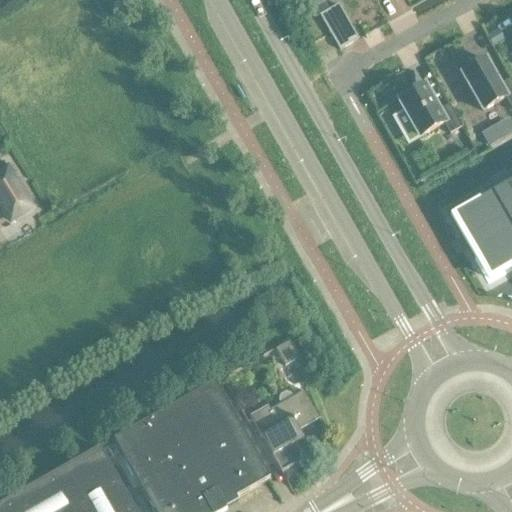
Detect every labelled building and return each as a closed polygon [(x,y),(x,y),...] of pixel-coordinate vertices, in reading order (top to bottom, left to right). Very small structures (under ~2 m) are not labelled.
[(338,6),(320,17),(340,51),(358,41),(338,6)] [(496,33),(488,38),(493,47),(502,43),(496,33)] [(486,61),(461,75),(482,113),(506,99),(511,110),(511,82),(511,80),(500,86),(486,61)] [(424,87),(388,107),(398,124),(407,118),(419,139),(444,125),(450,135),(462,129),(449,106),(438,112),(424,87)] [(493,130),(483,136),(490,149),(500,143),(493,130)] [(8,168),(0,173),(0,201),(12,221),(33,208),(8,168)] [(479,201),(453,216),(464,236),(463,236),(470,249),(471,248),(490,281),(509,269),(510,270),(511,269),(511,182),(479,202),(479,201)] [(275,350),(285,368),(299,360),(289,342),(275,350)] [(153,511),(222,511),(238,504),(236,500),(270,481),(215,384),(114,442),(153,511)] [(299,432),(320,420),(304,392),(293,398),(291,395),(285,393),(280,396),(278,402),(280,405),(270,411),(268,407),(250,418),(281,474),(304,461),(295,444),(303,440),(299,432)] [(135,511),(100,450),(0,506),(0,511),(135,511)]
